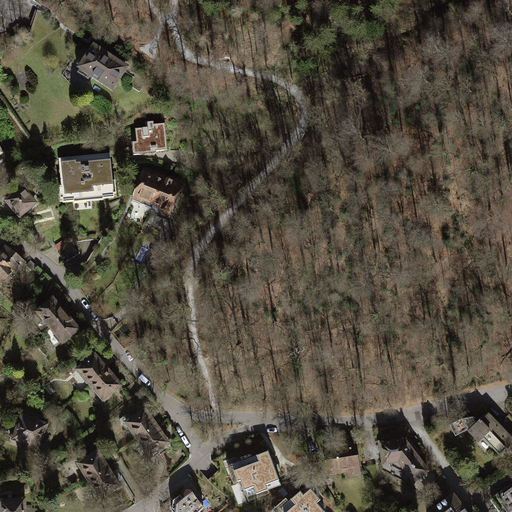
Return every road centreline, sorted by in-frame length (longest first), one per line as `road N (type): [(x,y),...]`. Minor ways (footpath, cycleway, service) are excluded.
road 1 (track): [(175,0),(174,24),(189,55),(286,85),(301,97),(305,116),(192,266),(195,337),(215,417)]
road 2 (residential): [(0,241),(30,250),(58,276),(173,409)]
road 3 (residential): [(273,421),(408,415),(511,391)]
